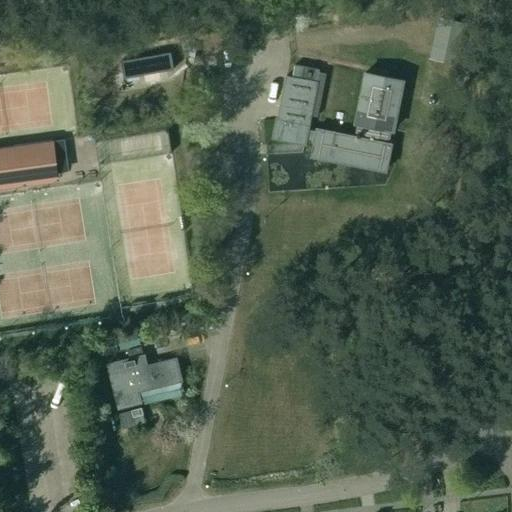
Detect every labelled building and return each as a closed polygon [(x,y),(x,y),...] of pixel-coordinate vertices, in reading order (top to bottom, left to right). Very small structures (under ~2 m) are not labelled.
[(440,18),(431,59),(455,63),(463,23),(440,18)] [(170,52),(120,61),(123,78),(173,69),(170,52)] [(276,119),(272,138),(304,145),(304,141),(313,143),(310,156),(385,171),(391,144),(387,143),(390,130),(393,131),(403,81),(364,73),(354,123),(357,124),(355,137),(316,129),(315,132),(307,130),(310,116),(318,117),(326,75),(319,74),(320,70),(295,65),(292,78),(285,76),(277,119),(276,119)] [(52,141),(0,148),(0,180),(56,173),(52,141)] [(119,352),(116,336),(92,340),(95,357),(119,352)] [(118,408),(140,403),(137,392),(181,381),(175,359),(146,366),(143,356),(107,365),(118,408)] [(140,407),(118,413),(122,428),(144,422),(140,407)]
